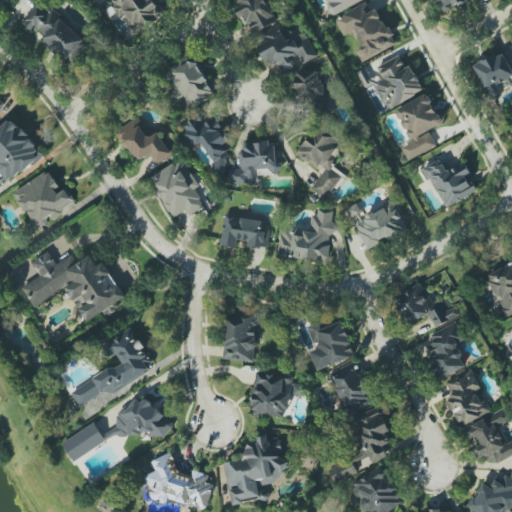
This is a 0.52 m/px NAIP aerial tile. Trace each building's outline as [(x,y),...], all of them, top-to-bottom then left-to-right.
[(110,0),(109,1),(120,17),(125,14),(136,33),(165,14),(156,0),(110,0)] [(277,22),(265,0),(234,0),(233,1),(251,35),(277,22)] [(364,0),(325,0),(332,15),(364,0)] [(436,0),(442,13),(466,0),(436,0)] [(335,18),(344,37),(355,31),(363,47),(356,50),(362,62),(396,45),(378,7),(371,11),(367,2),(335,18)] [(89,43),(52,10),(48,14),(37,4),(22,22),(35,33),(71,64),(89,43)] [(318,56),(300,26),(287,34),(282,25),(255,41),(271,68),(280,63),(285,72),(294,67),(291,62),(300,57),(304,64),(318,56)] [(511,77),(511,72),(504,52),(475,64),(489,98),(502,93),(498,83),(511,77)] [(377,67),(383,79),(375,84),(388,110),(424,91),(412,65),(406,68),(400,56),(377,67)] [(195,57),(164,73),(184,112),(215,96),(195,57)] [(297,104),(325,103),(323,71),(295,73),(297,104)] [(396,109),(411,142),(402,147),(408,160),(437,147),(429,130),(442,124),(428,94),(396,109)] [(181,126),(191,148),(203,142),(218,174),(226,170),(222,163),(234,158),(217,118),(204,123),(201,116),(181,126)] [(0,128),(0,167),(14,181),(43,153),(10,118),(0,128)] [(159,131),(147,138),(136,120),(118,130),(137,163),(150,155),(156,167),(173,157),(159,131)] [(298,153),(324,172),(311,189),(326,200),(344,175),(333,166),(342,154),(337,151),(341,145),(317,127),(298,153)] [(258,183),(257,169),(271,168),(271,172),(278,171),(277,142),(240,144),(242,168),(229,169),(230,185),(258,183)] [(189,216),(205,207),(195,190),(200,187),(183,159),(150,178),(173,218),(187,210),(189,216)] [(425,168),(444,208),(479,192),(464,162),(447,170),(442,159),(425,168)] [(12,193),(35,231),(50,222),(49,219),(75,203),(65,187),(61,190),(49,171),(12,193)] [(368,251),(408,229),(397,209),(389,214),(384,207),(354,224),(368,251)] [(278,256),(329,260),(331,233),(333,233),(335,212),(314,210),(312,231),(281,228),(278,256)] [(221,246),(236,248),(237,240),(247,241),(247,246),(267,249),(271,221),(225,216),(221,246)] [(67,288),(87,324),(127,301),(104,262),(97,266),(91,255),(78,263),(74,254),(56,264),(49,251),(31,262),(40,277),(22,287),(34,308),(67,288)] [(511,313),(511,265),(511,264),(485,275),(502,318),(511,313)] [(430,315),(435,328),(460,317),(456,307),(446,312),(443,305),(435,309),(423,283),(395,296),(408,325),(430,315)] [(224,359),(255,362),(258,317),(227,314),(224,359)] [(308,327),(316,350),(311,352),(318,371),(356,356),(342,321),(329,326),(327,320),(308,327)] [(467,368),(456,344),(465,341),(457,323),(422,339),(441,380),(467,368)] [(71,393),(82,410),(154,365),(131,328),(102,346),(109,359),(117,354),(121,362),(71,393)] [(375,401),(352,362),(328,375),(351,415),(375,401)] [(459,426),(490,414),(480,390),(481,390),(474,371),(446,382),(453,398),(449,400),(459,426)] [(303,396),(303,384),(293,384),(293,376),(255,375),(254,415),(287,416),(288,396),(303,396)] [(105,438),(109,441),(114,433),(124,440),(131,431),(140,437),(146,429),(161,441),(175,424),(138,395),(105,438)] [(388,457),(383,446),(390,443),(386,434),(390,432),(379,409),(354,421),(360,433),(352,437),(362,460),(370,456),(373,464),(388,457)] [(465,428),(480,459),(486,456),(491,466),(509,458),(511,464),(511,441),(506,445),(497,427),(511,420),(506,409),(465,428)] [(74,462),(106,441),(94,423),(62,443),(74,462)] [(231,503),(261,498),(259,485),(285,481),(282,460),(283,460),(280,441),(269,443),(268,438),(243,442),(246,460),(225,463),(231,503)] [(153,459),(157,471),(145,475),(150,492),(149,498),(164,502),(177,497),(179,503),(203,509),(208,508),(212,490),(207,474),(195,471),(186,474),(179,472),(173,453),(153,459)] [(358,474),(352,460),(329,469),(335,483),(358,474)] [(389,511),(404,502),(381,466),(351,485),(367,511),(389,511)] [(468,507),(474,510),(472,511),(511,511),(511,478),(502,473),(493,488),(483,482),(468,507)]
